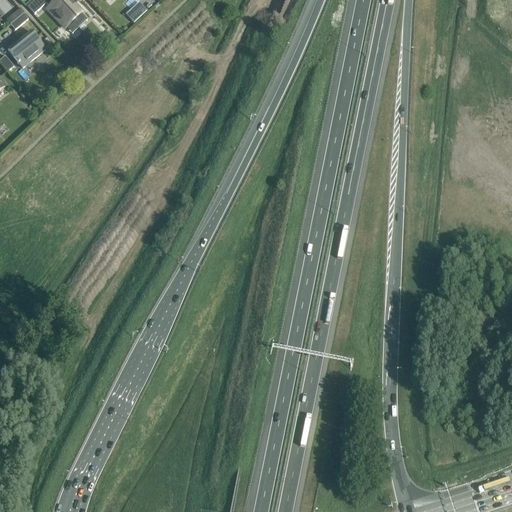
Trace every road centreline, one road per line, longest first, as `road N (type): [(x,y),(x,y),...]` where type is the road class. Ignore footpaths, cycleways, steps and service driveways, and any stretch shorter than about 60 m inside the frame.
road 1 (motorway): [(503,493),(422,486),(401,463),(391,434),(406,0)]
road 2 (motorway): [(320,0),(80,495)]
road 3 (motorway): [(282,511),(386,0)]
road 4 (motorway): [(362,0),(259,511)]
